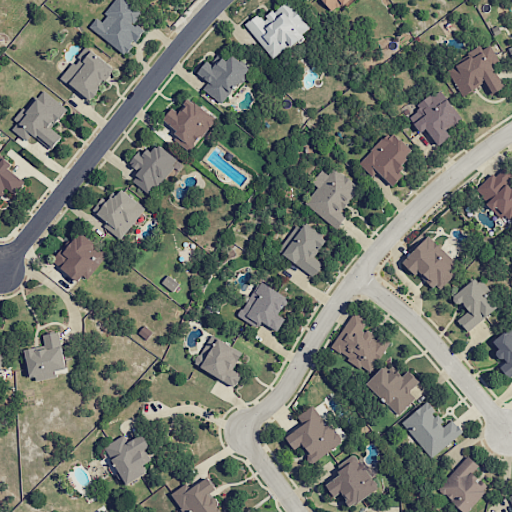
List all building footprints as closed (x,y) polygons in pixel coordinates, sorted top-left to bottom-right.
[(126,54),(143,30),(134,23),(142,11),(126,0),(115,0),(101,21),(96,17),(88,28),(126,54)] [(273,59),(311,29),(287,0),(286,0),(263,19),(259,13),(245,24),(273,59)] [(347,0),(322,0),(331,12),(347,0)] [(114,68),(85,46),(61,78),(90,100),(114,68)] [(492,65),(499,62),(493,47),(448,68),(460,96),(485,85),(489,95),(503,89),(492,65)] [(223,105),(250,68),(232,55),(227,61),(217,54),(211,63),(207,60),(197,73),(208,81),(202,89),(223,105)] [(67,108),(40,88),(10,128),(27,141),(32,134),(52,149),(62,136),(51,129),(67,108)] [(438,146),(451,137),(446,130),(462,119),(440,88),(416,105),(419,109),(409,116),(421,133),(426,129),(438,146)] [(172,108),(159,124),(192,149),(216,119),(189,98),(177,112),(172,108)] [(378,171),(392,186),(405,173),(398,166),(413,152),(391,130),(358,163),(372,176),(378,171)] [(151,196),(179,161),(158,144),(149,155),(140,148),(129,163),(139,171),(132,181),(151,196)] [(0,195),(6,188),(14,194),(24,181),(8,170),(12,164),(0,154),(0,195)] [(304,203),(336,229),(346,216),(340,211),(360,188),(334,167),(328,175),(321,169),(311,182),(318,187),(304,203)] [(476,189),(505,222),(511,215),(511,184),(511,182),(511,178),(504,170),(497,176),(494,173),(476,189)] [(121,240),(145,207),(120,188),(109,203),(102,197),(92,210),(107,221),(103,227),(121,240)] [(282,254),(314,277),(323,264),(314,257),(326,240),(304,224),(282,254)] [(82,284),(107,253),(78,230),(53,261),(82,284)] [(403,261),(435,292),(460,266),(427,235),(403,261)] [(161,282),(173,292),(179,284),(167,275),(161,282)] [(468,332),(496,307),(472,279),(452,297),(466,312),(457,320),(468,332)] [(285,319),(279,315),(288,299),(260,281),(238,315),(258,328),(262,322),(278,331),(285,319)] [(330,349),(370,373),(389,341),(379,334),(377,337),(365,329),(369,321),(353,311),(330,349)] [(65,369),(59,332),(43,334),(44,346),(26,348),(32,381),(57,378),(55,371),(65,369)] [(242,351),(209,335),(194,366),(236,386),(242,374),(233,370),(242,351)] [(408,370),(401,377),(393,369),(388,373),(382,367),(366,383),(397,415),(415,399),(409,392),(419,381),(408,370)] [(430,458),(463,433),(452,419),(444,425),(434,412),(435,411),(428,401),(401,421),(430,458)] [(341,443),(314,403),(293,417),(300,427),(286,437),(294,450),(300,447),(311,463),(341,443)] [(126,485),(147,474),(142,465),(151,460),(144,448),(149,446),(142,433),(127,441),(124,435),(104,446),(126,485)] [(326,483),(333,497),(342,493),(348,506),(379,491),(373,477),(374,477),(362,452),(337,464),(342,475),(326,483)] [(479,466),(468,456),(438,487),(463,511),(465,511),(488,489),(471,473),(479,466)] [(171,493),(184,511),(218,511),(215,507),(218,505),(210,493),(216,489),(207,476),(199,482),(195,477),(171,493)]
